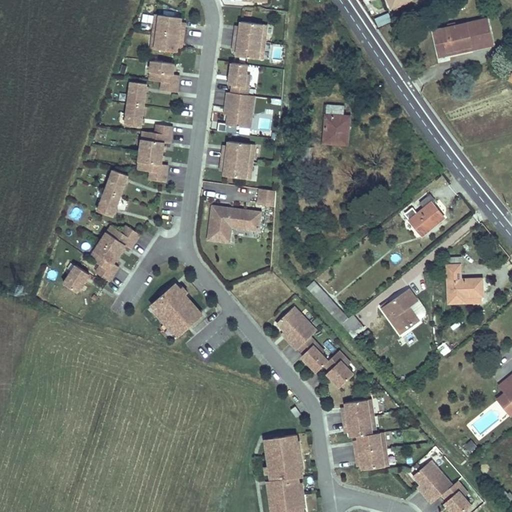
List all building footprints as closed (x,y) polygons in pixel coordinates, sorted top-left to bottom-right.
[(393,0),(398,10),(417,0),(393,0)] [(151,10),(164,11),(165,3),(152,2),(151,10)] [(375,15),(377,24),(392,21),(389,12),(375,15)] [(181,25),(181,21),(182,17),(156,14),(155,25),(159,25),(158,31),(184,34),(185,26),(181,25)] [(268,24),(242,20),(241,24),(241,28),(236,28),(235,36),(261,40),(262,35),(266,35),(268,24)] [(493,24),(439,37),(445,63),(456,60),(456,56),(477,52),(478,55),(499,50),(493,24)] [(183,43),(184,34),(158,31),(157,36),(153,35),(152,47),(178,50),(178,46),(179,42),(183,43)] [(261,45),(261,40),(235,36),(234,45),(238,46),(238,50),(237,54),(263,58),(265,46),(261,45)] [(175,62),(152,59),(151,71),(156,71),(155,79),(162,80),(179,82),(180,73),(173,73),(175,62)] [(247,72),(248,63),(232,61),(230,82),(233,83),(232,91),(248,93),(249,85),(245,84),(247,72)] [(144,104),(147,82),(131,80),(129,102),(144,104)] [(179,82),(162,80),(161,88),(178,90),(179,82)] [(252,117),(255,94),(248,93),(232,91),(228,90),(226,108),(230,108),(229,114),(228,124),(246,126),(247,116),(252,117)] [(271,130),(272,108),(282,108),(282,97),(262,96),(261,129),(271,130)] [(142,126),(144,104),(129,102),(126,124),(142,126)] [(327,115),(326,142),(349,144),(350,132),(347,131),(347,122),(344,122),(344,116),(327,115)] [(172,133),(173,124),(157,122),(156,131),(172,133)] [(164,152),(165,141),(171,141),(172,133),(156,131),(149,131),(148,138),(142,138),(141,149),(164,152)] [(254,155),(255,144),(229,140),(229,144),(228,148),(224,147),(223,156),(249,160),(250,155),(254,155)] [(293,155),(308,156),(309,147),(293,147),(293,155)] [(168,172),(169,163),(163,162),(164,152),(141,149),(140,160),(145,161),(144,169),(151,170),(168,172)] [(293,155),(292,155),(292,166),(307,167),(308,156),(293,155)] [(251,177),(252,165),(248,165),(249,160),(223,156),(222,165),(226,165),(225,169),(225,173),(251,177)] [(121,195),(129,174),(114,168),(106,189),(121,195)] [(167,180),(168,172),(151,170),(150,178),(167,180)] [(276,205),(277,189),(260,187),(259,204),(276,205)] [(113,215),(121,195),(106,189),(98,210),(113,215)] [(423,204),(409,216),(421,231),(442,212),(435,204),(433,206),(428,200),(434,195),(429,190),(419,199),(423,204)] [(260,223),(262,210),(229,206),(228,209),(222,209),(222,205),(213,204),(209,238),(230,241),(232,226),(232,224),(246,226),(247,222),(260,223)] [(112,234),(117,228),(112,224),(107,231),(112,234)] [(136,240),(141,233),(128,224),(122,232),(136,240)] [(131,247),(136,240),(122,232),(117,228),(112,234),(107,231),(101,241),(120,253),(126,244),(131,247)] [(120,253),(101,241),(95,250),(99,253),(95,260),(101,264),(115,273),(120,265),(114,262),(120,253)] [(95,260),(99,253),(95,250),(90,257),(95,260)] [(457,252),(445,254),(449,297),(466,296),(466,291),(482,290),(481,279),(460,280),(457,252)] [(78,291),(90,272),(77,264),(65,282),(78,291)] [(115,273),(101,264),(96,270),(110,280),(115,273)] [(163,298),(178,285),(176,282),(161,295),(163,298)] [(316,283),(308,289),(338,323),(345,316),(316,283)] [(181,288),(179,286),(178,285),(163,298),(161,295),(152,303),(157,308),(159,307),(163,312),(161,314),(168,321),(170,319),(178,328),(176,329),(180,335),(189,327),(186,325),(201,311),(181,288)] [(385,300),(378,305),(380,308),(381,307),(400,332),(417,319),(406,304),(414,298),(405,287),(386,302),(385,300)] [(157,308),(155,310),(160,315),(161,314),(163,312),(159,307),(157,308)] [(311,336),(318,330),(301,313),(298,316),(291,309),(278,322),(286,330),(289,334),(286,336),(298,348),(300,347),(311,336)] [(189,327),(204,314),(201,311),(186,325),(189,327)] [(345,316),(338,323),(349,335),(360,326),(349,314),(345,316)] [(168,321),(167,323),(174,331),(176,329),(178,328),(170,319),(168,321)] [(323,353),(314,345),(317,342),(311,336),(300,347),(305,353),(303,355),(318,371),(325,364),(328,361),(329,360),(323,353)] [(325,350),(317,342),(314,345),(323,353),(325,350)] [(355,373),(342,360),(346,356),(340,350),(329,360),(328,361),(334,367),(331,370),(328,372),(341,386),(355,373)] [(334,367),(328,361),(325,364),(331,370),(334,367)] [(511,374),(503,382),(508,388),(511,392),(511,408),(511,409),(511,374)] [(511,408),(511,392),(508,388),(500,395),(511,409),(511,408)] [(347,404),(348,412),(344,412),(345,421),(371,417),(371,412),(375,412),(373,400),(347,404)] [(296,407),(291,410),(296,418),(301,415),(296,407)] [(371,417),(345,421),(346,429),(351,429),(351,433),(352,437),(360,436),(378,433),(376,422),(372,423),(371,417)] [(298,449),(298,447),(296,437),(297,437),(296,430),(284,432),(285,435),(266,438),(269,462),(270,469),(271,473),(286,471),(287,474),(288,477),(268,480),(273,511),(292,508),(293,511),(303,510),(302,503),(302,502),(300,503),(299,491),(297,480),(299,479),(298,474),(303,473),(301,467),(301,465),(298,466),(297,459),(300,458),(298,449)] [(361,444),(356,444),(358,453),(384,449),(383,444),(387,444),(385,432),(378,433),(360,436),(360,439),(361,444)] [(464,444),(470,452),(478,448),(472,439),(464,444)] [(390,466),(388,454),(384,455),(384,449),(358,453),(359,461),(363,461),(364,465),(364,469),(388,466),(390,466)] [(439,467),(433,460),(429,463),(435,470),(439,467)] [(454,484),(439,467),(435,470),(429,463),(415,475),(422,484),(425,487),(422,490),(433,503),(443,494),(447,491),(454,485),(453,485),(454,484)] [(465,496),(460,490),(464,486),(459,480),(454,484),(453,485),(454,485),(447,491),(452,497),(449,500),(446,503),(454,511),(463,511),(473,505),(465,496)] [(469,492),(464,486),(460,490),(465,496),(469,492)] [(511,504),(499,489),(494,493),(508,511),(511,506),(511,504)] [(452,497),(447,491),(443,494),(449,500),(452,497)]
